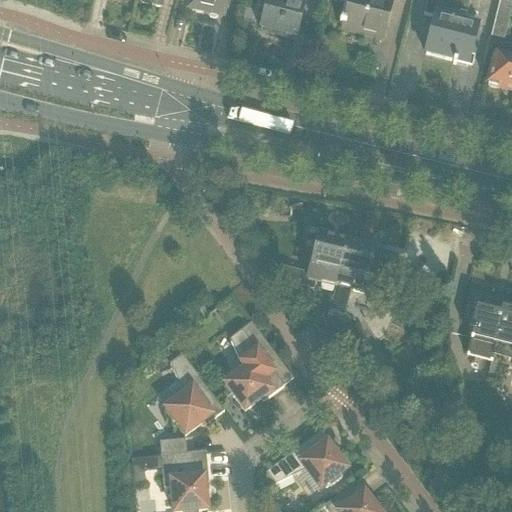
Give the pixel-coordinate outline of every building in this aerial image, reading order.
[(140,0),(140,4),(160,8),(162,0),(140,0)] [(190,0),(188,12),(221,20),(225,0),(190,0)] [(267,0),(260,30),(262,31),(262,30),(292,38),(293,39),(295,39),(303,7),(304,0),(267,0)] [(333,0),(333,1),(349,5),(344,23),(340,21),(339,25),(341,25),(340,30),(381,40),(391,1),(388,0),(333,0)] [(468,62),(476,27),(475,26),(477,19),(464,16),(467,0),(424,0),(421,16),(433,18),(425,56),(453,62),(452,64),(456,65),(457,59),(468,62)] [(511,5),(511,2),(502,0),(499,0),(490,38),(504,42),(511,5)] [(511,59),(509,59),(511,48),(498,45),(495,56),(487,88),(497,91),(498,88),(511,91),(511,59)] [(340,277),(348,244),(318,237),(308,276),(288,271),(285,283),(312,289),(314,284),(334,289),(335,286),(337,287),(339,277),(340,277)] [(328,313),(322,337),(331,341),(344,364),(353,358),(358,367),(375,357),(355,325),(344,332),(337,320),(338,316),(343,318),(350,291),(369,296),(375,271),(393,275),(397,257),(372,250),(373,248),(360,245),(360,247),(348,244),(340,277),(339,277),(337,287),(335,286),(334,289),(328,313)] [(403,293),(399,307),(423,314),(427,300),(403,293)] [(200,322),(208,315),(202,307),(194,314),(200,322)] [(322,337),(328,313),(299,308),(322,337)] [(475,322),(470,342),(466,357),(491,363),(495,348),(511,352),(511,314),(502,313),(501,318),(483,313),(480,324),(475,322)] [(251,325),(229,341),(243,371),(224,386),(244,413),(265,397),(268,400),(283,388),(279,383),(289,376),(251,325)] [(169,366),(180,389),(184,396),(164,411),(184,438),(206,422),(208,425),(224,413),(197,377),(181,357),(169,366)] [(321,432),(265,474),(274,487),(304,472),(319,492),(327,485),(330,489),(341,480),(338,477),(346,471),(330,450),(333,448),(321,432)] [(160,458),(185,455),(184,442),(159,444),(160,458)] [(205,454),(185,455),(160,458),(163,490),(171,491),(172,511),(206,511),(204,486),(208,485),(205,454)] [(274,487),(265,474),(267,490),(274,487)] [(376,511),(367,500),(370,497),(359,482),(322,509),(324,511),(376,511)]
